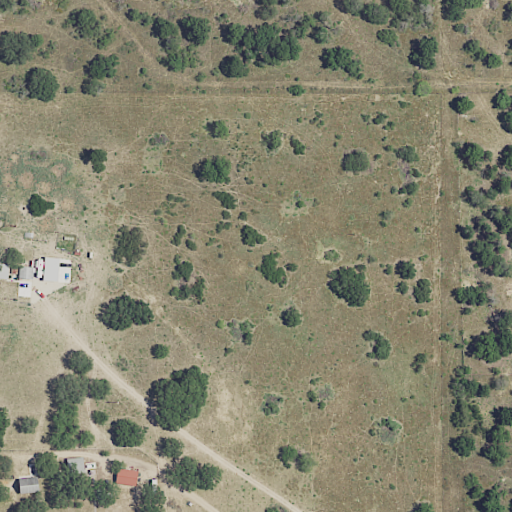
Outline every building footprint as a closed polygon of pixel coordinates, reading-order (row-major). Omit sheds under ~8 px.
[(58,257),(43,257),(42,281),(57,281),(58,257)] [(17,278),(32,279),(32,267),(18,266),(17,278)] [(69,283),(71,267),(59,266),(57,282),(69,283)] [(137,471),(117,467),(114,483),(134,486),(137,471)] [(19,494),(38,490),(35,476),(16,480),(19,494)]
